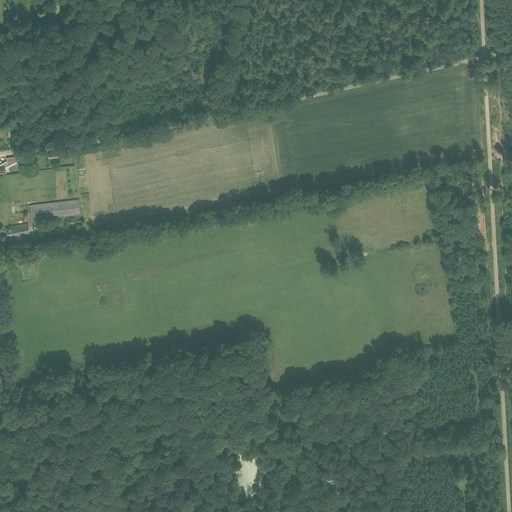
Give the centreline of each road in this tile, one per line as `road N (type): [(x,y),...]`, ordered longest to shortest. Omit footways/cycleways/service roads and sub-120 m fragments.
road 1 (unclassified): [(0,153),(180,125),(484,57)]
road 2 (unclassified): [(508,511),(484,57)]
road 3 (track): [(8,379),(261,336)]
